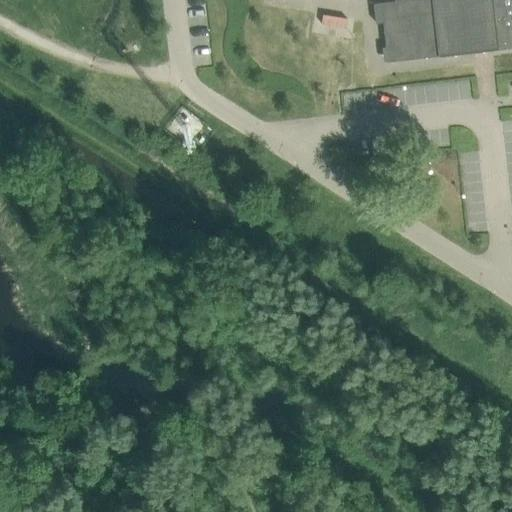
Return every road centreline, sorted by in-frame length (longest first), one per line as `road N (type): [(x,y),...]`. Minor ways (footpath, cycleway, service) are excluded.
road 1 (residential): [(511,105),(263,135),(184,74)]
road 2 (track): [(0,17),(63,58),(148,76),(184,74)]
